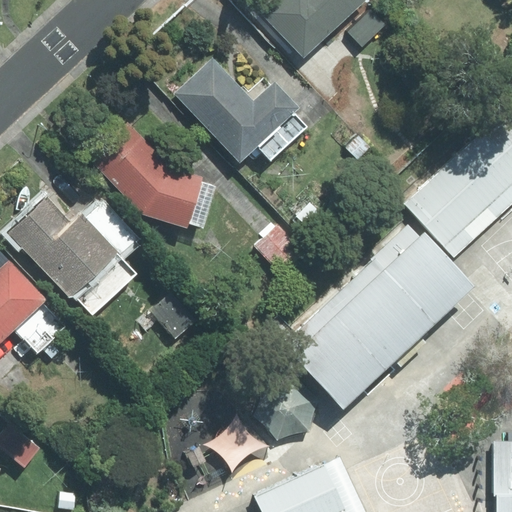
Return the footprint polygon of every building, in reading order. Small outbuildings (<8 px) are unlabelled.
[(351,0),(266,0),(253,13),(294,56),(351,0)] [(385,23),(368,6),(342,33),(358,50),(385,23)] [(243,94),(210,56),(168,93),(227,162),(247,145),(261,162),(302,127),(287,110),(290,107),(264,77),(243,94)] [(511,111),(280,331),(269,341),(335,410),(466,287),(443,262),(511,196),(511,111)] [(126,122),(80,160),(130,209),(193,232),(211,182),(159,163),(126,122)] [(52,189),(4,230),(61,296),(65,292),(84,314),(127,277),(109,256),(131,237),(99,199),(77,218),(52,189)] [(271,223),(249,246),(276,273),(298,250),(271,223)] [(0,333),(6,327),(31,353),(60,324),(0,262),(0,333)] [(166,290),(145,309),(169,336),(190,318),(166,290)] [(35,445),(1,420),(0,420),(0,454),(18,468),(35,445)] [(511,511),(511,463),(484,464),(485,511),(511,511)] [(238,511),(337,511),(320,470),(236,506),(238,511)]
